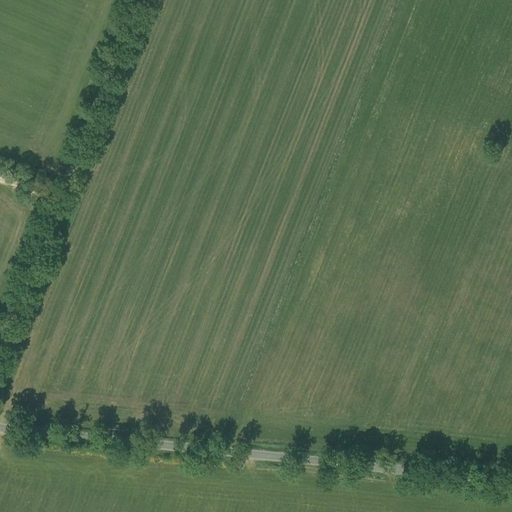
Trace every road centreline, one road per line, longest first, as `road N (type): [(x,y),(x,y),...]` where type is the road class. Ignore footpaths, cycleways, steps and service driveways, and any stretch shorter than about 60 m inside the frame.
road 1 (unclassified): [(511,481),(0,429)]
road 2 (unclassified): [(0,348),(138,0)]
